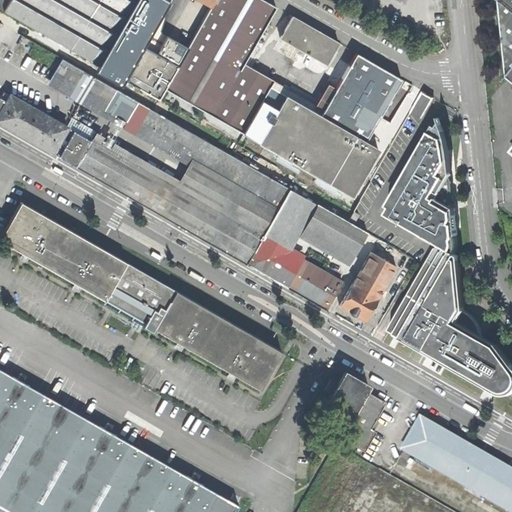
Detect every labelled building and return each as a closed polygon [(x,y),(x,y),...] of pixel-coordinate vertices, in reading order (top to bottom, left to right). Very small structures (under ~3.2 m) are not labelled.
[(159,98),(165,87),(184,53),(151,34),(169,0),(203,0),(212,5),(214,0),(10,0),(6,7),(5,9),(159,98)] [(388,154),(413,111),(425,90),(412,84),(378,147),(367,140),(402,78),(356,52),(336,88),(328,84),(316,104),(245,63),(276,6),(266,0),(214,0),(212,5),(184,53),(165,87),(169,90),(164,99),(194,116),(199,107),(259,142),(280,152),(352,194),(379,149),(388,154)] [(511,0),(500,0),(499,2),(506,77),(511,81),(511,0)] [(326,64),(339,42),(316,29),(292,15),(280,36),(326,64)] [(47,75),(91,100),(103,80),(59,55),(47,75)] [(327,308),(342,280),(291,250),(302,230),(353,259),(364,239),(375,246),(379,239),(353,224),(359,213),(354,211),(348,220),(103,80),(91,100),(87,106),(189,165),(181,179),(96,130),(91,140),(11,94),(7,99),(0,95),(0,94),(0,121),(30,138),(246,263),(327,308)] [(434,96),(425,90),(413,111),(421,117),(434,96)] [(511,364),(497,344),(482,335),(482,333),(480,327),(478,321),(474,317),(470,313),(465,310),(460,255),(456,253),(458,247),(458,243),(458,239),(457,235),(458,233),(456,220),(455,208),(450,204),(451,199),(453,195),(453,188),(453,184),(451,178),(450,176),(452,174),(451,166),(450,157),(448,145),(444,130),(438,126),(434,133),(431,131),(388,205),(391,207),(387,213),(440,243),(437,247),(436,247),(389,329),(492,388),(497,391),(500,393),(505,394),(509,393),(511,391),(511,364)] [(52,166),(51,168),(61,173),(63,170),(56,166),(53,164),(52,166)] [(0,237),(0,239),(105,299),(126,261),(107,250),(41,212),(20,200),(0,237)] [(161,256),(162,255),(152,250),(150,253),(157,257),(160,258),(161,256)] [(365,318),(396,264),(371,250),(352,281),(339,303),(348,309),(349,311),(351,313),(353,313),(356,313),(365,318)] [(151,331),(154,327),(175,289),(126,261),(105,299),(103,302),(151,331)] [(260,388),(281,350),(255,335),(197,301),(175,289),(154,327),(260,388)] [(0,511),(234,511),(239,504),(221,493),(157,458),(100,424),(22,380),(0,367),(0,511)] [(326,406),(349,419),(366,390),(369,384),(346,371),(326,406)] [(331,393),(338,381),(333,378),(326,390),(331,393)] [(366,450),(376,430),(371,427),(386,401),(366,390),(349,419),(340,435),(366,450)] [(511,467),(499,460),(423,417),(415,431),(409,427),(398,446),(405,450),(406,450),(511,509),(511,467)]
